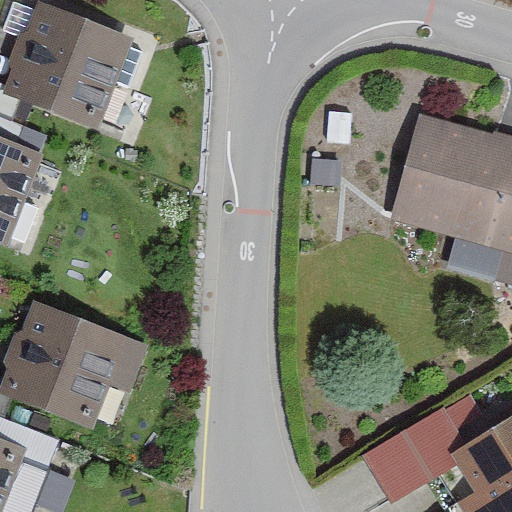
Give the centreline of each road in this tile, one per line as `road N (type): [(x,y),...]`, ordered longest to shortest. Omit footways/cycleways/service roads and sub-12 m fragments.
road 1 (residential): [(269,0),(241,412),(265,511)]
road 2 (residential): [(511,39),(369,0)]
